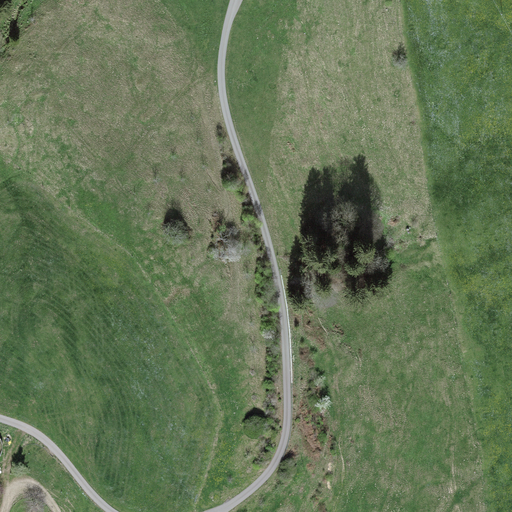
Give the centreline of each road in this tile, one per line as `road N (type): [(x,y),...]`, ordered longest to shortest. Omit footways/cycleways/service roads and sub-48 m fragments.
road 1 (track): [(234,0),(222,46),(222,95),(279,287),(287,416),(273,465),(218,511)]
road 2 (track): [(111,511),(49,443),(0,418)]
